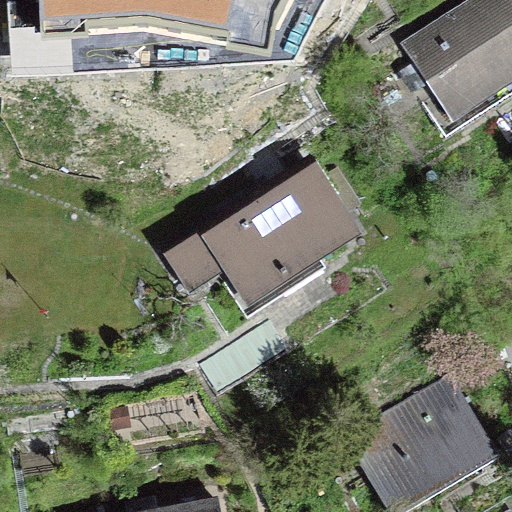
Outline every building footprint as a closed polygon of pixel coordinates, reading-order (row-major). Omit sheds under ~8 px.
[(511,0),(480,0),(403,50),(450,121),(511,81),(511,0)] [(228,264),(251,300),(351,236),(306,166),(183,244),(204,278),(228,264)] [(344,434),(386,507),(492,446),(450,374),(344,434)] [(486,471),(435,500),(441,511),(485,511),(504,501),(486,471)] [(217,511),(216,502),(161,511),(217,511)]
